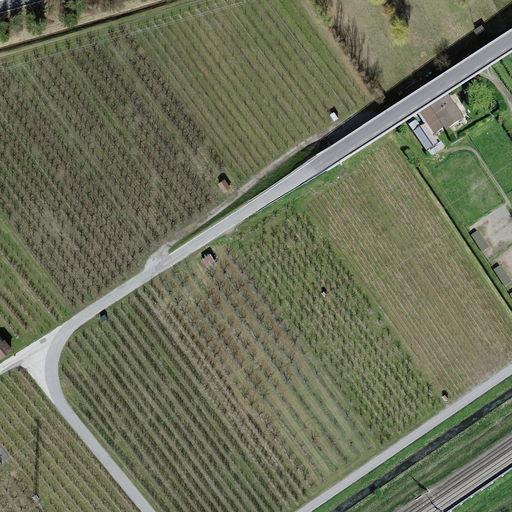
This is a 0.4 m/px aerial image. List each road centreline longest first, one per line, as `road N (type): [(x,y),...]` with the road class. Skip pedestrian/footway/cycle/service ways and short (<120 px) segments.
road 1 (unclassified): [(24,355),(511,40)]
road 2 (track): [(160,268),(168,244),(326,131),(483,74),(511,107)]
road 3 (unclassified): [(301,511),(511,367)]
road 4 (residential): [(24,355),(149,511)]
